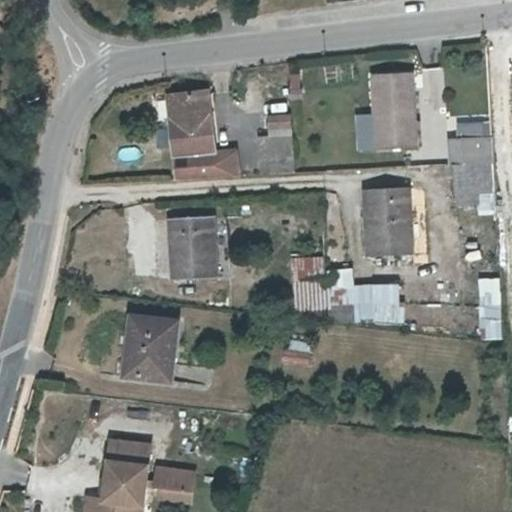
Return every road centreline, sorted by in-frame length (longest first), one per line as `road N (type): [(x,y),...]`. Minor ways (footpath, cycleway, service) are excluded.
road 1 (tertiary): [(511,11),(114,69),(94,84)]
road 2 (tertiary): [(94,84),(74,98),(59,142),(0,400)]
